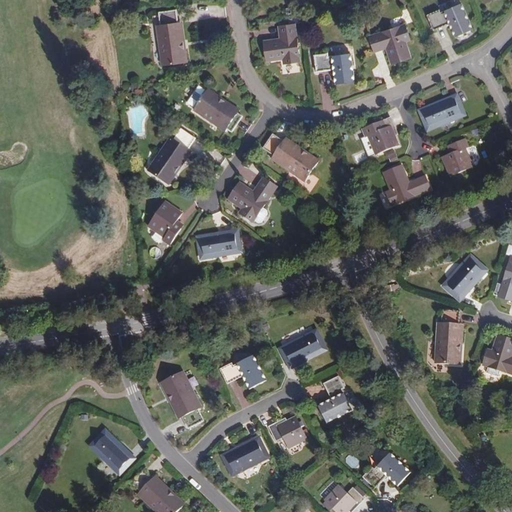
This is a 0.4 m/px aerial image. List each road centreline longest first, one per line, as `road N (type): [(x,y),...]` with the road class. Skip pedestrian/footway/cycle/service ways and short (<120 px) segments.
road 1 (tertiary): [(508,511),(420,410),(349,264)]
road 2 (tertiary): [(349,264),(116,324)]
road 3 (tertiary): [(511,198),(349,264)]
road 4 (residential): [(186,468),(139,408),(116,324)]
road 5 (residential): [(297,391),(232,424),(186,468)]
road 6 (residential): [(283,106),(306,119),(363,112),(400,96)]
road 7 (residential): [(283,106),(213,206)]
